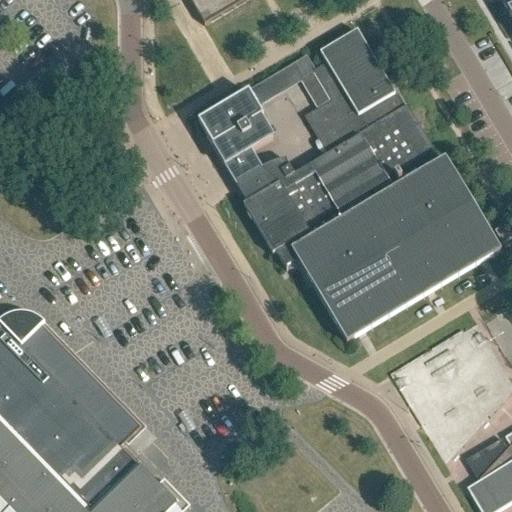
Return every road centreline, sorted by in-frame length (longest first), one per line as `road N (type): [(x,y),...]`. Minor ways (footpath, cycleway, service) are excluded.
road 1 (tertiary): [(439,511),(379,411),(277,355),(169,179),(133,116),(129,0)]
road 2 (residential): [(207,511),(198,471),(8,260)]
road 3 (residential): [(511,143),(428,0)]
